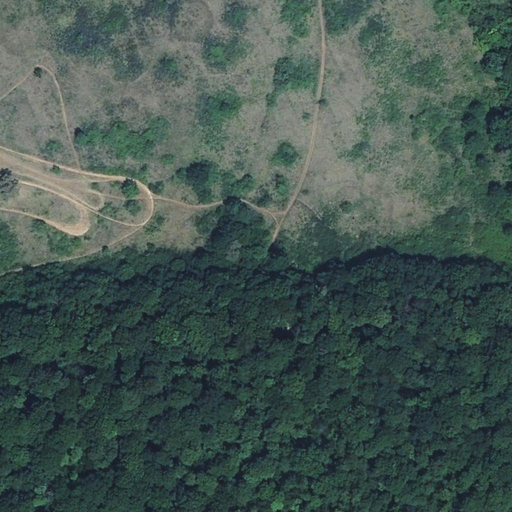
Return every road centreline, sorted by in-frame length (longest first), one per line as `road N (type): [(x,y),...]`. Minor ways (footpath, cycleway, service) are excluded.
road 1 (track): [(322,0),(323,70),(299,186),(251,273),(230,511)]
road 2 (track): [(0,148),(119,178),(149,195),(136,225),(110,248),(0,275)]
road 3 (track): [(0,209),(76,230),(86,220),(82,204),(0,175)]
road 4 (track): [(149,195),(125,199),(67,187),(0,158)]
